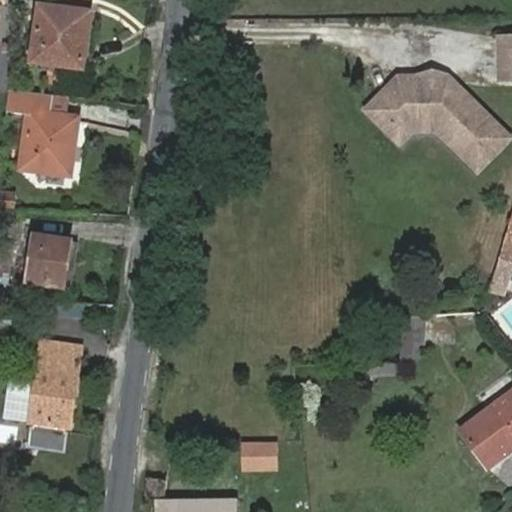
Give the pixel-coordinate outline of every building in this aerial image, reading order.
[(62,0),(61,12),(90,16),(92,0),(62,0)] [(46,10),(38,65),(82,71),(90,16),(61,12),(46,10)] [(511,41),(500,42),(501,82),(511,81),(511,41)] [(366,116),(384,133),(398,119),(412,134),(419,126),(441,126),(459,143),(454,149),(479,173),(510,140),(449,80),(445,80),(422,80),(399,81),(366,116)] [(48,96),(10,92),(7,111),(30,115),(20,166),(67,175),(77,121),(68,120),(45,116),(48,96)] [(72,99),(48,96),(45,116),(68,120),(72,99)] [(412,134),(398,119),(384,133),(398,147),(412,134)] [(459,143),(441,126),(419,126),(412,134),(437,133),(454,149),(459,143)] [(511,215),(498,230),(511,242),(511,215)] [(64,284),(70,241),(35,236),(28,279),(64,284)] [(11,241),(0,240),(0,300),(4,301),(11,241)] [(75,241),(70,241),(64,284),(69,285),(75,241)] [(511,270),(511,263),(504,262),(493,297),(503,300),(511,270)] [(423,363),(422,314),(404,313),(406,373),(423,363)] [(37,369),(30,424),(68,428),(75,374),(78,353),(40,348),(37,369)] [(511,396),(461,435),(487,471),(511,453),(511,396)] [(276,442),(238,442),(238,472),(276,472),(276,442)] [(167,484),(149,481),(147,498),(165,501),(167,484)]
